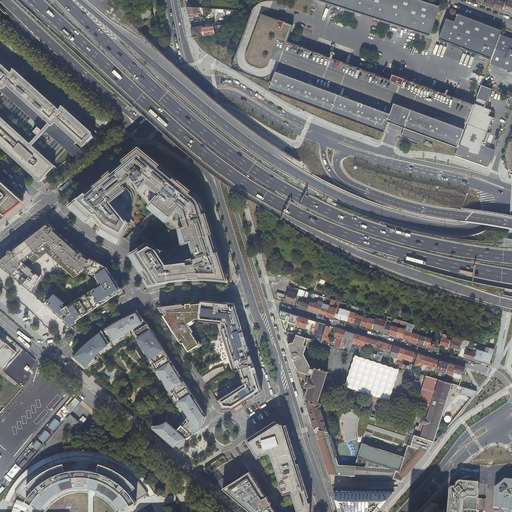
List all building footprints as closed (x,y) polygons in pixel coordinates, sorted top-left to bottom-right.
[(314,0),(430,36),(439,6),(418,0),(314,0)] [(486,0),(484,5),(493,8),(495,0),(486,0)] [(495,0),(493,8),(502,12),(506,2),(503,1),(503,0),(500,0),(499,0),(495,0)] [(187,7),(190,24),(195,23),(193,16),(198,15),(198,14),(204,14),(203,8),(193,7),(187,7)] [(193,38),(201,36),(221,33),(244,11),(237,11),(222,25),(203,28),(203,26),(191,28),(193,38)] [(502,31),(458,14),(455,23),(447,20),(439,41),(491,61),(500,38),(501,35),(502,31)] [(276,20),(272,28),(278,30),(281,22),(276,20)] [(491,61),(490,62),(511,70),(511,38),(501,35),(500,38),(491,61)] [(407,88),(285,46),(282,55),(268,91),(384,133),(388,120),(396,123),(405,126),(401,139),(438,152),(451,157),(469,110),(407,88)] [(0,145),(25,168),(40,182),(55,165),(53,163),(55,161),(66,149),(71,154),(72,153),(73,154),(74,153),(75,153),(75,152),(74,151),(78,147),(74,144),(76,142),(81,146),(94,131),(63,105),(59,109),(15,68),(11,72),(0,62),(0,145)] [(488,102),(493,88),(482,84),(477,98),(488,102)] [(486,107),(488,102),(477,98),(460,145),(470,149),(469,151),(479,155),(493,117),(489,115),(491,109),(486,107)] [(460,145),(459,145),(455,155),(487,167),(495,150),(485,146),(493,124),(491,124),(479,155),(469,151),(470,149),(460,145)] [(151,285),(153,284),(159,283),(169,281),(181,279),(188,279),(188,276),(192,276),(192,277),(193,277),(194,277),(195,277),(195,276),(199,276),(199,278),(215,279),(215,275),(225,272),(204,204),(202,201),(201,198),(200,197),(197,194),(181,182),(140,147),(138,149),(138,150),(130,157),(129,156),(124,160),(127,163),(126,165),(134,174),(131,176),(132,177),(140,187),(144,182),(159,195),(154,201),(158,205),(157,205),(157,206),(158,206),(158,207),(159,207),(160,207),(171,215),(176,209),(181,213),(185,226),(183,226),(188,241),(190,241),(195,258),(185,261),(186,263),(166,265),(160,255),(163,250),(149,242),(129,255),(141,272),(142,271),(151,285)] [(104,177),(119,194),(125,188),(122,185),(132,177),(131,176),(134,174),(126,165),(127,163),(124,160),(104,177)] [(85,222),(93,216),(96,221),(96,222),(96,223),(97,223),(97,224),(98,224),(99,223),(102,227),(98,233),(118,244),(130,222),(120,210),(118,211),(110,201),(119,194),(104,177),(68,206),(85,222)] [(24,201),(0,179),(0,209),(7,215),(24,201)] [(42,250),(44,248),(42,245),(41,245),(40,244),(42,243),(44,243),(44,244),(44,245),(45,246),(46,247),(47,247),(49,247),(50,246),(51,245),(52,246),(52,247),(54,249),(53,250),(50,254),(63,266),(67,262),(67,261),(69,263),(69,264),(71,266),(72,269),(70,270),(69,271),(68,272),(73,277),(77,276),(79,274),(80,273),(83,269),(84,268),(87,270),(84,274),(88,276),(89,273),(90,273),(90,272),(96,261),(84,255),(47,222),(38,228),(39,230),(12,251),(11,249),(0,257),(0,265),(3,268),(5,266),(7,269),(20,280),(20,281),(20,282),(21,283),(21,284),(22,284),(23,284),(23,283),(31,290),(34,284),(36,285),(41,275),(31,266),(28,270),(27,269),(27,268),(25,266),(25,265),(26,264),(27,262),(27,261),(26,260),(26,259),(24,258),(24,256),(26,255),(27,256),(30,260),(32,258),(34,261),(44,253),(42,250)] [(103,265),(96,261),(90,272),(97,276),(96,277),(96,278),(103,265)] [(107,267),(100,281),(111,273),(107,267)] [(117,291),(121,289),(113,276),(97,287),(98,289),(87,297),(85,294),(75,300),(77,302),(72,306),(71,303),(65,307),(63,304),(53,293),(48,299),(50,301),(47,304),(50,307),(49,308),(53,311),(55,310),(57,312),(71,325),(74,321),(82,316),(81,315),(83,314),(84,315),(88,313),(87,311),(93,307),(94,309),(104,302),(103,301),(106,299),(107,300),(118,293),(117,291)] [(288,292),(285,301),(293,304),(294,299),(296,293),(294,292),(294,294),(288,292)] [(327,315),(334,317),(337,308),(334,307),(336,300),(332,299),(330,305),(327,315)] [(308,309),(320,313),(323,304),(324,302),(319,300),(318,302),(317,302),(316,303),(310,302),(310,304),(308,309)] [(229,393),(217,401),(222,409),(225,409),(228,409),(232,410),(261,392),(255,374),(253,374),(251,366),(253,365),(252,365),(251,363),(252,363),(250,356),(248,356),(244,344),(243,344),(244,343),(244,342),(244,341),(244,340),(243,339),(242,339),(241,338),(243,338),(240,331),(242,330),(234,304),(227,306),(226,306),(227,304),(219,303),(219,305),(215,304),(215,306),(210,306),(211,302),(201,301),(200,304),(199,318),(199,321),(218,323),(232,371),(239,369),(243,384),(231,392),(229,389),(227,390),(229,393)] [(297,308),(307,311),(308,309),(310,304),(300,301),(297,308)] [(166,310),(163,311),(166,314),(164,315),(168,321),(170,320),(173,325),(175,324),(177,328),(174,330),(178,336),(179,335),(189,350),(199,344),(192,332),(193,331),(188,323),(196,318),(199,318),(200,304),(165,308),(166,310)] [(320,313),(327,315),(330,305),(329,305),(328,306),(323,304),(320,313)] [(337,317),(347,321),(351,311),(352,308),(352,306),(350,305),(348,311),(343,309),(344,308),(341,307),(337,317)] [(357,314),(355,323),(361,325),(364,316),(364,315),(362,314),(362,316),(360,315),(362,309),(359,308),(359,310),(357,314)] [(297,324),(299,316),(281,311),(279,314),(284,331),(286,331),(289,321),(297,324)] [(351,311),(347,321),(355,323),(357,314),(351,311)] [(77,352),(72,358),(84,368),(90,363),(94,358),(90,354),(129,331),(135,340),(134,341),(146,360),(147,360),(151,366),(168,355),(148,324),(137,312),(135,312),(128,315),(121,319),(110,325),(100,332),(92,339),(85,345),(77,352)] [(297,324),(296,326),(298,326),(297,327),(299,328),(299,326),(306,328),(309,319),(299,316),(297,324)] [(364,316),(361,325),(367,327),(369,318),(368,317),(368,319),(366,318),(366,316),(364,316)] [(376,318),(373,329),(383,332),(386,324),(386,322),(387,321),(381,319),(381,318),(380,317),(379,319),(376,318)] [(369,318),(367,327),(373,329),(376,318),(375,318),(374,319),(369,318)] [(400,324),(402,321),(394,318),(393,321),(399,323),(398,327),(392,326),(389,334),(397,336),(399,328),(400,324)] [(304,334),(303,337),(306,338),(309,339),(314,340),(317,332),(310,330),(311,326),(318,328),(319,324),(320,323),(309,319),(306,328),(304,334)] [(317,332),(314,340),(321,342),(326,326),(319,324),(318,328),(317,332)] [(383,332),(389,334),(392,326),(392,324),(391,324),(391,326),(386,324),(383,332)] [(326,326),(321,342),(329,345),(332,338),(327,336),(331,326),(326,325),(326,326)] [(335,327),(332,336),(343,339),(346,331),(335,327)] [(397,336),(403,338),(406,330),(406,328),(405,328),(405,329),(399,328),(397,336)] [(412,333),(412,332),(411,331),(411,332),(407,331),(408,331),(406,330),(403,338),(410,340),(412,333)] [(341,345),(340,348),(350,351),(351,347),(353,342),(355,334),(346,331),(343,339),(341,345)] [(444,334),(437,331),(436,333),(440,335),(438,339),(437,339),(436,341),(435,341),(435,340),(434,340),(432,347),(431,349),(438,351),(440,345),(444,334)] [(419,335),(417,334),(412,333),(410,340),(417,342),(419,335)] [(355,334),(353,342),(359,344),(361,336),(355,334)] [(448,335),(444,334),(440,345),(448,347),(451,340),(447,338),(448,335)] [(426,337),(419,335),(417,342),(424,345),(426,338),(427,336),(426,336),(426,337)] [(356,351),(355,353),(362,355),(365,346),(367,337),(361,336),(359,344),(362,345),(359,352),(356,351)] [(434,338),(427,336),(426,338),(424,345),(432,347),(434,340),(434,338)] [(367,337),(365,346),(375,349),(378,341),(367,337)] [(463,340),(453,337),(450,346),(460,350),(461,348),(463,340)] [(469,342),(463,340),(461,348),(467,350),(468,347),(469,343),(469,342)] [(378,341),(375,349),(384,352),(387,343),(378,341)] [(294,361),(310,367),(304,354),(301,353),(304,345),(294,342),(288,344),(292,358),(294,359),(294,361)] [(384,352),(391,354),(392,351),(394,346),(387,343),(384,352)] [(467,350),(464,357),(474,360),(477,349),(475,349),(474,352),(472,352),(474,345),(469,343),(468,347),(467,350)] [(6,345),(0,351),(0,365),(1,367),(15,352),(6,345)] [(221,346),(217,348),(224,361),(228,359),(221,346)] [(394,346),(392,351),(398,353),(397,354),(399,354),(401,348),(394,346)] [(494,349),(486,347),(485,351),(482,363),(489,365),(494,349)] [(398,357),(403,358),(405,359),(408,350),(401,348),(399,354),(398,357)] [(477,349),(474,360),(482,363),(485,351),(477,349)] [(411,364),(415,352),(408,350),(405,359),(404,364),(402,368),(406,369),(409,370),(411,364)] [(373,355),(372,358),(381,361),(384,352),(379,351),(377,355),(374,354),(373,355)] [(418,353),(415,365),(416,365),(420,367),(421,366),(424,355),(418,353)] [(168,355),(151,366),(156,374),(159,371),(162,375),(161,376),(169,388),(170,387),(180,403),(182,405),(181,406),(181,407),(181,408),(182,408),(183,409),(184,408),(188,416),(186,419),(188,420),(183,425),(182,424),(177,430),(167,421),(165,423),(162,424),(160,425),(157,426),(157,428),(156,430),(175,446),(204,428),(204,426),(205,423),(207,420),(208,418),(168,355)] [(427,369),(429,370),(429,369),(432,358),(424,355),(421,366),(423,367),(424,364),(428,365),(427,368),(428,368),(427,369)] [(432,358),(429,369),(431,370),(433,367),(438,368),(441,360),(432,358)] [(20,365),(14,360),(9,366),(15,371),(20,365)] [(438,368),(437,371),(440,372),(439,374),(442,375),(443,372),(446,374),(449,363),(441,360),(438,368)] [(309,388),(306,398),(317,402),(327,374),(331,376),(332,374),(327,372),(313,367),(313,368),(311,367),(310,367),(294,361),(293,361),(295,368),(297,368),(298,371),(309,375),(309,377),(308,377),(305,387),(309,388)] [(451,377),(449,383),(451,383),(452,380),(453,377),(454,375),(454,374),(455,372),(457,365),(449,363),(446,374),(452,376),(452,377),(451,377)] [(454,375),(453,377),(461,379),(465,368),(457,365),(455,372),(454,374),(454,375)] [(31,375),(23,367),(21,370),(29,377),(31,375)] [(435,378),(426,375),(425,380),(427,383),(424,384),(421,392),(423,395),(420,396),(419,401),(425,403),(424,406),(425,407),(419,426),(418,430),(418,431),(416,432),(415,435),(416,435),(417,435),(434,440),(452,383),(451,383),(449,383),(436,379),(435,378)] [(477,391),(458,385),(457,390),(461,391),(461,392),(462,393),(472,397),(477,391)] [(305,398),(315,429),(319,430),(319,427),(322,428),(323,431),(328,431),(321,408),(322,404),(317,402),(306,398),(305,398)] [(343,411),(363,418),(372,421),(382,424),(382,423),(400,429),(399,430),(408,433),(410,427),(378,417),(371,415),(372,414),(364,412),(363,415),(361,414),(362,413),(349,406),(346,412),(343,411)] [(344,431),(345,435),(352,436),(351,434),(358,436),(360,430),(366,432),(368,433),(372,421),(363,418),(343,411),(340,419),(343,420),(343,430),(344,431)] [(84,416),(80,421),(76,417),(71,414),(69,416),(66,420),(70,424),(76,430),(78,432),(79,433),(81,433),(82,434),(83,433),(84,432),(85,431),(87,419),(84,416)] [(379,416),(378,417),(410,427),(410,426),(379,416)] [(419,447),(416,459),(420,460),(431,446),(432,445),(434,440),(417,435),(416,435),(415,435),(409,433),(408,433),(399,430),(400,429),(382,423),(382,424),(372,421),(368,433),(404,444),(405,442),(412,444),(412,445),(419,447)] [(310,511),(311,506),(311,502),(310,502),(308,498),(310,497),(306,486),(304,486),(301,475),(303,474),(294,448),(293,448),(287,431),(286,432),(284,423),(282,423),(281,423),(280,422),(282,431),(280,431),(274,429),(271,431),(263,436),(245,447),(254,464),(262,460),(267,459),(270,470),(279,501),(288,499),(292,511),(310,511)] [(410,427),(409,433),(415,435),(416,432),(418,431),(418,430),(419,426),(418,426),(417,430),(410,427)] [(319,430),(315,429),(329,475),(348,475),(348,465),(339,465),(337,456),(338,455),(332,434),(330,435),(329,432),(328,431),(323,431),(319,430)] [(404,468),(408,456),(370,444),(366,456),(367,457),(367,459),(365,459),(361,472),(402,475),(403,471),(402,470),(403,468),(404,468)] [(119,507),(121,510),(130,504),(131,506),(137,502),(136,500),(134,497),(129,492),(130,491),(132,492),(137,488),(135,485),(130,481),(128,479),(123,475),(118,472),(115,470),(110,467),(107,466),(104,465),(100,464),(98,470),(100,471),(99,472),(93,471),(90,470),(84,470),(81,470),(74,470),(68,471),(65,472),(65,471),(66,470),(64,464),(61,465),(56,467),(50,469),(44,472),(39,476),(37,478),(32,482),(27,487),(32,491),(33,490),(34,491),(30,496),(27,502),(33,505),(34,503),(43,510),(46,506),(48,503),(50,501),(53,499),(55,497),(58,495),(60,494),(63,492),(66,491),(69,490),(72,489),(78,489),(84,489),(91,489),(94,490),(97,491),(100,492),(103,493),(105,495),(108,496),(110,498),(115,503),(119,507)] [(249,471),(223,488),(250,511),(275,511),(270,504),(271,503),(267,497),(266,497),(249,471)] [(463,511),(473,511),(476,511),(478,499),(479,492),(478,492),(480,483),(461,482),(460,485),(459,486),(457,485),(456,485),(455,486),(449,490),(447,510),(448,511),(463,511)] [(495,490),(493,510),(501,510),(503,511),(511,511),(511,483),(504,483),(504,485),(504,486),(502,488),(501,487),(500,486),(499,487),(495,490)] [(340,511),(376,511),(393,493),(398,487),(332,486),(340,511)]
